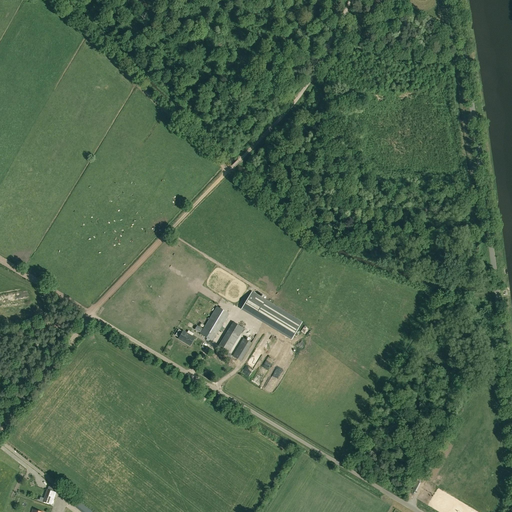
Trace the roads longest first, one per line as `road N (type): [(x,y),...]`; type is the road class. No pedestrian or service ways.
road 1 (unclassified): [(511,423),(455,0)]
road 2 (track): [(90,314),(296,100),(351,0)]
road 3 (unclassified): [(417,511),(90,314)]
road 4 (track): [(0,429),(90,314)]
